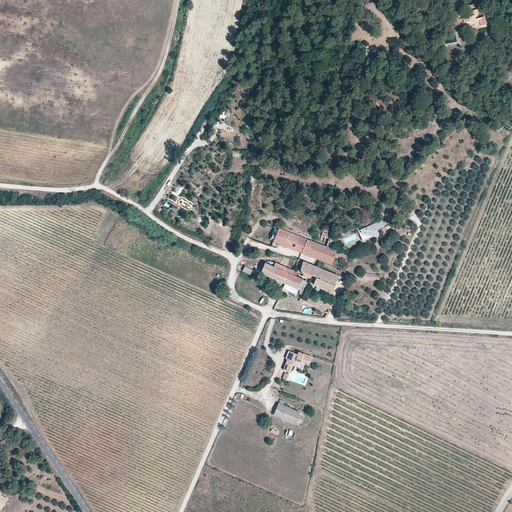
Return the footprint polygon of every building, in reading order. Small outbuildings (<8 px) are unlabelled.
[(470,3),(472,12),(461,15),(459,8),(453,10),(456,21),(466,19),(467,24),(474,22),(475,24),(481,23),(479,16),(479,15),(476,2),(470,3)] [(476,26),(484,24),(481,14),(479,15),(479,16),(481,23),(475,24),(476,26)] [(475,24),(474,22),(467,24),(466,19),(456,21),(457,24),(463,22),(464,27),(475,24)] [(387,216),(381,218),(383,224),(376,227),(377,229),(394,222),(387,216)] [(383,224),(381,218),(358,228),(363,239),(378,232),(377,229),(376,227),(383,224)] [(307,238),(278,226),(273,239),(296,248),(302,250),(307,238)] [(327,246),(307,238),(302,250),(322,258),(327,246)] [(322,258),(332,262),(334,257),(345,262),(348,254),(327,246),(322,258)] [(302,260),(298,268),(312,274),(315,265),(302,260)] [(306,281),(301,279),(302,278),(294,274),(296,271),(288,267),(274,261),(272,265),(271,265),(264,261),(260,270),(268,274),(278,279),(291,285),(300,289),(300,288),(301,287),(302,287),(304,287),(304,286),(303,285),(303,284),(303,283),(303,282),(304,282),(305,281),(306,281)] [(253,269),(244,265),(242,270),(250,274),(253,269)] [(333,288),(337,273),(315,265),(312,274),(315,276),(311,283),(324,288),(327,289),(330,289),(333,288)] [(298,351),(297,353),(289,350),(287,355),(289,355),(287,358),(283,368),(289,371),(292,364),(295,365),(297,361),(300,362),(301,359),(305,360),(309,362),(312,356),(298,351)] [(277,402),(272,414),(297,426),(303,413),(277,402)]
